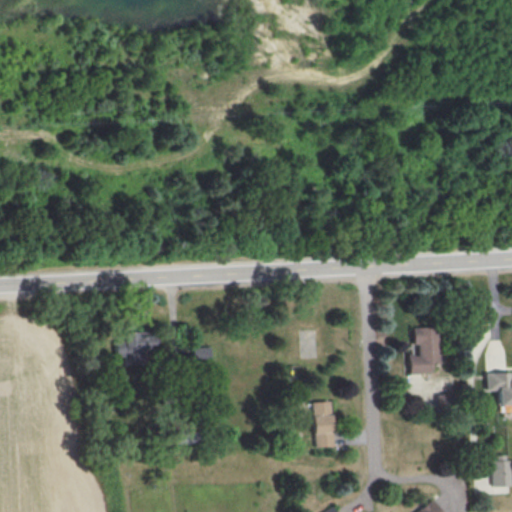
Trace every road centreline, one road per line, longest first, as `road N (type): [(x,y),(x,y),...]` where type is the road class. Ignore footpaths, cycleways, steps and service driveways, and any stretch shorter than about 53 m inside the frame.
road 1 (tertiary): [(511,258),(0,285)]
road 2 (residential): [(364,266),(375,481)]
